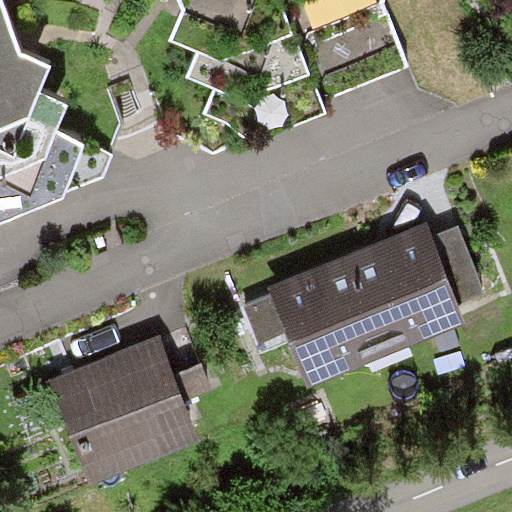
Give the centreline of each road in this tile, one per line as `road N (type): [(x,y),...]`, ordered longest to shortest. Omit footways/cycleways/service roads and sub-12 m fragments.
road 1 (residential): [(511,113),(0,308)]
road 2 (tertiary): [(511,458),(378,511)]
